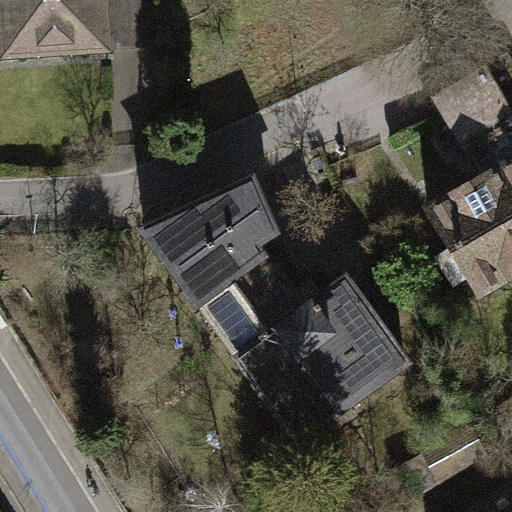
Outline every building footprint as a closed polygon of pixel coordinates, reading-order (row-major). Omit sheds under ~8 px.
[(1,0),(2,3),(0,4),(0,46),(4,50),(6,67),(117,60),(113,0),(1,0)] [(164,0),(113,0),(117,60),(169,55),(164,0)] [(439,101),(485,176),(511,159),(511,113),(506,103),(511,99),(511,65),(508,59),(439,101)] [(511,159),(485,176),(429,209),(486,306),(511,291),(511,159)] [(262,183),(149,240),(205,315),(238,357),(323,296),(311,277),(290,293),(272,268),(264,257),(286,241),(262,183)] [(323,296),(238,357),(307,452),(419,371),(350,276),(323,296)] [(511,401),(497,410),(511,437),(511,436),(511,401)] [(468,423),(422,447),(439,480),(485,455),(468,423)] [(511,511),(511,487),(474,511),(511,511)]
